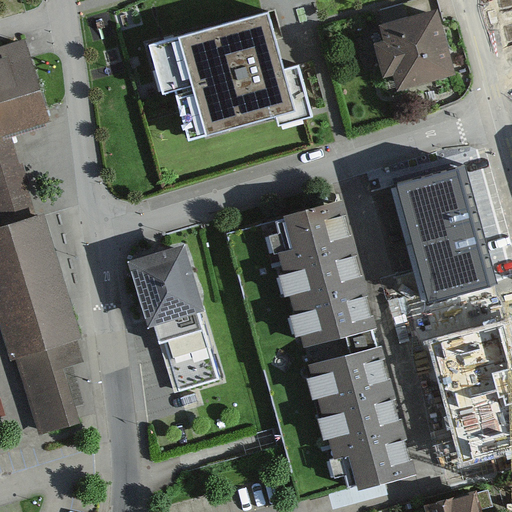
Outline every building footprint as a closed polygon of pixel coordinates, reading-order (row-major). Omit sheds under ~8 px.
[(511,0),(497,0),(503,23),(508,30),(511,33),(511,0)] [(271,15),(148,48),(163,103),(174,100),(186,144),(312,110),(301,71),(287,74),(271,15)] [(453,80),(435,16),(373,33),(391,97),(453,80)] [(29,222),(4,136),(47,123),(24,47),(0,54),(0,203),(7,228),(0,230),(0,316),(36,438),(77,426),(59,366),(83,359),(41,218),(29,222)] [(462,168),(400,186),(431,298),(494,281),(462,168)] [(408,463),(337,202),(259,223),(331,484),(408,463)] [(180,249),(125,264),(144,341),(162,336),(176,391),(214,381),(180,249)] [(511,445),(511,368),(501,328),(434,346),(464,458),(511,445)] [(477,511),(472,494),(410,511),(477,511)]
